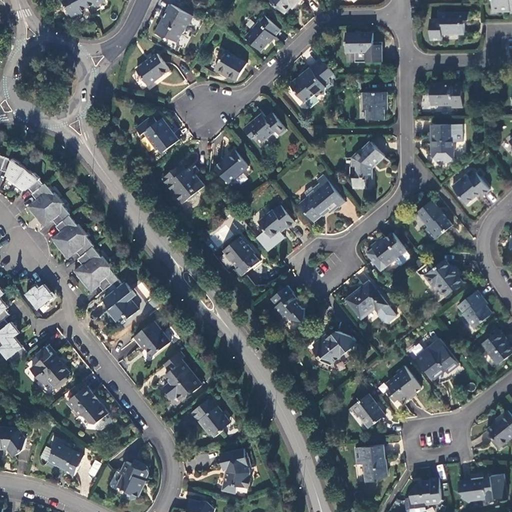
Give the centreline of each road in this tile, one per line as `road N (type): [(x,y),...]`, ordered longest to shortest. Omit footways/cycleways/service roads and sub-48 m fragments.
road 1 (residential): [(59,316),(165,451),(170,473),(160,511)]
road 2 (residential): [(402,18),(325,21),(240,98),(204,107)]
road 3 (unclassified): [(341,248),(405,189),(405,58)]
road 4 (secondary): [(231,331),(276,398),(321,509)]
road 5 (residential): [(0,218),(75,302),(59,316)]
road 6 (residential): [(461,422),(411,427),(415,458),(464,452)]
road 7 (unclassified): [(341,248),(352,264),(318,291),(296,262),(319,243)]
